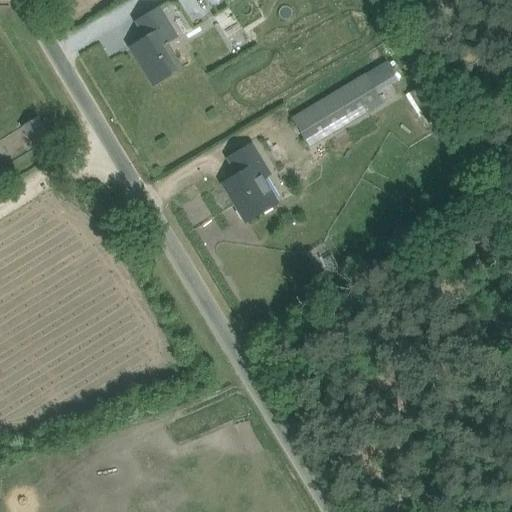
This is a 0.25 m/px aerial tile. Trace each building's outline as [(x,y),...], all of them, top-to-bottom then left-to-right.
[(154,86),(171,75),(182,69),(167,44),(176,38),(159,9),(158,10),(137,22),(146,38),(135,45),(148,66),(143,68),(154,86)] [(473,40),(449,55),(459,72),(483,58),(473,40)] [(311,148),(383,102),(378,94),(397,82),(385,61),(293,120),(311,148)] [(426,83),(409,94),(428,124),(445,113),(426,83)] [(36,119),(22,128),(29,138),(42,130),(36,119)] [(246,222),(274,205),(259,180),(268,175),(250,145),(229,159),(238,175),(227,182),(240,202),(235,205),(246,222)] [(332,257),(326,260),(333,272),(339,268),(332,257)]
